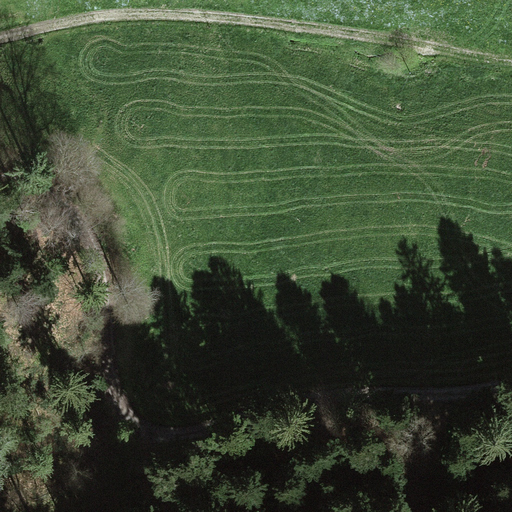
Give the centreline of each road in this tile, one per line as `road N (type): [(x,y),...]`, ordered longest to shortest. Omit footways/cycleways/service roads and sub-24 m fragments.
road 1 (track): [(511,385),(468,395),(330,390),(254,404),(202,431),(158,436),(127,418),(112,385),(97,238),(66,200),(25,175),(0,172)]
road 2 (track): [(0,38),(93,16),(181,14),(302,24),(511,60)]
